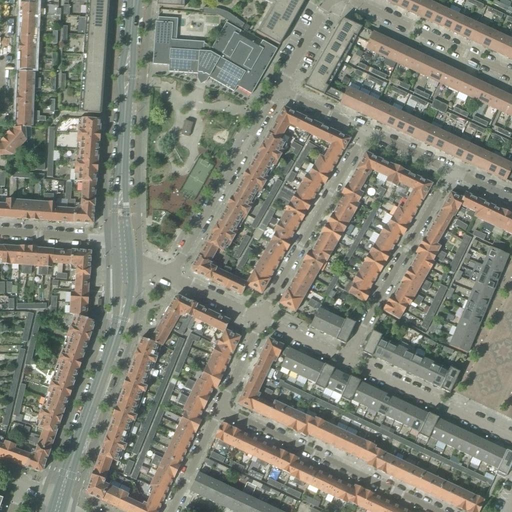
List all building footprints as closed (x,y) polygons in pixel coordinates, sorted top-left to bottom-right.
[(86,0),(78,113),(99,115),(107,0),(86,0)] [(271,2),(275,4),(277,0),(156,0),(156,6),(183,8),(183,7),(180,7),(180,0),(267,0),(270,1),(270,2),(271,2)] [(277,0),(275,4),(272,10),(293,22),(304,0),(277,0)] [(400,0),(397,7),(408,12),(412,0),(400,0)] [(412,0),(408,12),(419,17),(426,2),(422,0),(412,0)] [(426,2),(419,17),(430,22),(438,7),(426,2)] [(20,4),(20,15),(36,16),(44,16),(44,10),(43,10),(43,5),(20,4)] [(430,22),(440,27),(447,11),(438,7),(430,22)] [(216,15),(240,29),(243,25),(244,25),(229,15),(227,13),(225,12),(223,11),(220,11),(218,10),(216,9),(213,9),(203,8),(203,9),(203,14),(216,15)] [(272,10),(265,22),(286,34),(293,22),(272,10)] [(440,27),(450,31),(457,16),(447,11),(440,27)] [(20,15),(19,26),(42,27),(42,22),(36,22),(36,16),(20,15)] [(450,31),(460,36),(467,21),(457,16),(450,31)] [(177,19),(172,19),(158,18),(157,23),(155,23),(152,65),(168,66),(168,73),(196,75),(196,79),(197,80),(197,79),(203,76),(206,81),(205,82),(206,82),(208,78),(233,93),(237,87),(251,95),(277,50),(244,31),(242,33),(226,23),(211,49),(216,52),(215,54),(209,50),(209,47),(203,44),(204,43),(175,41),(176,36),(171,36),(171,27),(176,27),(177,19)] [(355,38),(368,44),(373,34),(342,19),(337,28),(355,38)] [(460,36),(470,41),(477,25),(467,21),(460,36)] [(286,34),(265,22),(259,34),(256,32),(255,33),(279,46),(286,34)] [(470,41),(480,45),(487,30),(477,25),(470,41)] [(19,26),(19,38),(35,38),(35,32),(42,32),(42,27),(19,26)] [(337,28),(332,36),(351,47),(355,38),(337,28)] [(480,45),(489,50),(497,34),(487,30),(480,45)] [(365,49),(376,54),(383,38),(373,34),(368,44),(366,49),(365,49)] [(489,50),(499,54),(507,39),(497,34),(489,50)] [(332,36),(328,44),(346,55),(351,47),(332,36)] [(19,38),(18,49),(41,49),(41,44),(35,44),(35,38),(19,38)] [(376,54),(386,59),(393,43),(383,38),(376,54)] [(499,54),(509,59),(511,52),(511,41),(507,39),(499,54)] [(386,59),(397,64),(404,48),(393,43),(386,59)] [(328,44),(323,53),(342,63),(346,55),(328,44)] [(404,48),(397,64),(408,69),(416,54),(404,48)] [(18,49),(18,59),(34,60),(34,54),(41,54),(41,49),(18,49)] [(323,53),(318,61),(337,71),(342,63),(323,53)] [(408,69),(418,74),(426,58),(416,54),(408,69)] [(418,74),(428,78),(435,63),(426,58),(418,74)] [(34,60),(18,59),(17,70),(34,71),(40,71),(40,66),(34,65),(34,60)] [(318,61),(314,69),(332,79),(337,71),(318,61)] [(428,78),(438,83),(445,68),(435,63),(428,78)] [(438,83),(448,88),(455,72),(445,68),(438,83)] [(314,69),(309,77),(328,88),(332,79),(314,69)] [(17,72),(17,84),(40,84),(40,79),(34,79),(34,73),(17,72)] [(448,88),(458,92),(465,77),(455,72),(448,88)] [(303,87),(340,104),(344,95),(328,88),(309,77),(303,87)] [(343,77),(340,83),(346,86),(349,80),(343,77)] [(458,92),(468,97),(475,81),(465,77),(458,92)] [(468,97),(478,102),(485,86),(475,81),(468,97)] [(17,84),(17,94),(33,95),(33,89),(40,89),(40,84),(17,84)] [(478,102),(488,106),(495,91),(485,86),(478,102)] [(340,104),(350,109),(357,94),(347,89),(344,95),(340,104)] [(357,94),(350,109),(357,112),(360,114),(361,112),(367,98),(369,93),(360,89),(358,94),(357,94)] [(488,106),(499,111),(506,96),(495,91),(488,106)] [(361,112),(360,114),(370,119),(371,119),(379,104),(377,103),(379,97),(370,93),(368,99),(367,98),(361,112)] [(17,94),(16,105),(32,106),(33,95),(17,94)] [(511,98),(506,96),(499,111),(510,117),(511,112),(511,98)] [(379,104),(371,119),(383,124),(390,109),(379,104)] [(16,105),(16,117),(38,118),(38,113),(32,113),(32,106),(16,105)] [(282,109),(276,120),(287,126),(294,129),(294,128),(300,116),(284,108),(282,109)] [(383,124),(392,129),(400,113),(390,109),(383,124)] [(392,129),(402,134),(410,118),(400,113),(392,129)] [(308,135),(309,135),(315,123),(300,116),(294,128),(301,131),(298,136),(306,140),(308,135)] [(16,117),(15,129),(30,128),(32,128),(32,122),(38,122),(44,122),(45,118),(38,118),(16,117)] [(402,134),(412,138),(419,123),(410,118),(402,134)] [(77,127),(77,135),(99,137),(100,121),(81,120),(80,127),(77,127)] [(276,120),(267,135),(279,141),(287,126),(276,120)] [(180,134),(180,135),(180,136),(187,138),(188,138),(189,137),(188,136),(192,124),(184,122),(185,122),(183,129),(182,129),(180,134)] [(315,123),(309,135),(310,136),(320,140),(327,143),(333,131),(316,123),(315,123)] [(412,138),(422,143),(429,127),(419,123),(412,138)] [(422,143),(432,147),(439,132),(429,127),(422,143)] [(9,133),(5,136),(19,148),(25,142),(25,138),(31,138),(30,128),(15,129),(11,129),(11,130),(9,133)] [(349,141),(350,139),(333,131),(327,143),(331,145),(331,144),(343,151),(349,141),(348,141),(349,141)] [(432,147),(442,152),(449,137),(439,132),(432,147)] [(267,134),(258,151),(277,162),(283,151),(280,150),(284,144),(279,141),(267,135),(267,134)] [(79,144),(79,151),(98,153),(99,137),(77,135),(76,144),(79,144)] [(5,136),(0,142),(0,156),(12,156),(19,148),(5,136)] [(442,152),(452,157),(459,141),(449,137),(442,152)] [(452,157),(462,161),(469,146),(459,141),(452,157)] [(301,148),(292,143),(289,147),(294,150),(291,154),(296,157),(301,148)] [(307,144),(304,149),(309,151),(310,151),(312,152),(313,151),(315,152),(316,149),(307,144)] [(335,166),(343,151),(331,144),(331,145),(323,159),(335,166)] [(462,161),(473,166),(480,151),(469,146),(462,161)] [(304,149),(299,158),(304,161),(309,151),(304,149)] [(75,158),(74,167),(96,168),(98,153),(79,151),(78,158),(75,158)] [(258,151),(252,161),(268,171),(272,165),(274,166),(277,162),(258,151)] [(480,151),(473,166),(484,172),(491,156),(480,151)] [(355,170),(367,176),(368,177),(371,170),(377,159),(365,153),(355,170)] [(33,166),(33,171),(43,171),(44,156),(39,156),(38,166),(33,166)] [(319,156),(313,166),(329,175),(335,166),(323,159),(319,156)] [(484,172),(494,176),(502,161),(491,156),(484,172)] [(304,161),(299,158),(294,167),(298,170),(304,161)] [(377,159),(371,170),(378,174),(375,179),(384,183),(387,178),(393,166),(377,159)] [(280,174),(285,176),(293,163),(288,160),(280,174)] [(252,161),(243,177),(262,188),(267,178),(265,177),(268,171),(252,161)] [(494,176),(505,181),(509,171),(511,166),(502,161),(494,176)] [(313,166),(308,175),(308,176),(322,184),(324,185),(329,175),(313,166)] [(393,166),(387,178),(385,182),(396,187),(404,171),(393,166)] [(76,182),(82,182),(95,183),(96,168),(74,167),(74,175),(77,175),(76,182)] [(355,170),(347,185),(362,194),(366,187),(362,185),(367,176),(355,170)] [(419,179),(404,171),(396,187),(404,190),(405,186),(407,187),(403,194),(406,196),(411,189),(413,190),(419,179)] [(306,174),(300,184),(317,193),(322,184),(308,176),(308,175),(306,174)] [(243,177),(236,188),(253,198),(256,192),(259,193),(262,188),(243,177)] [(432,185),(419,179),(413,190),(410,195),(422,201),(432,185)] [(249,227),(254,230),(281,183),(277,180),(254,220),(252,223),(249,227)] [(80,207),(93,208),(94,208),(94,201),(95,183),(82,182),(80,207)] [(300,184),(295,193),(311,203),(317,193),(300,184)] [(341,195),(343,196),(356,204),(362,194),(347,185),(346,185),(341,195)] [(375,193),(382,197),(385,191),(379,187),(375,193)] [(236,188),(228,204),(247,214),(252,205),(249,204),(253,198),(236,188)] [(280,192),(277,196),(306,212),(311,203),(295,193),(292,199),(280,192)] [(440,210),(452,216),(453,217),(457,211),(460,206),(462,199),(450,193),(440,210)] [(38,221),(47,222),(48,195),(44,194),(43,203),(39,203),(38,221)] [(465,194),(462,199),(460,206),(457,211),(473,219),(473,218),(482,202),(465,194)] [(47,222),(55,222),(56,209),(56,204),(52,204),(52,195),(48,195),(47,222)] [(414,216),(422,201),(410,195),(402,209),(414,216)] [(284,213),(300,222),(306,212),(277,196),(275,201),(287,208),(284,213)] [(343,196),(337,206),(353,214),(358,205),(356,204),(343,196)] [(4,218),(13,219),(14,201),(6,200),(5,205),(4,218)] [(55,222),(73,223),(74,210),(71,210),(72,201),(70,201),(66,200),(66,209),(56,209),(55,222)] [(13,219),(21,220),(22,202),(14,201),(13,219)] [(21,220),(29,220),(31,202),(22,202),(21,220)] [(38,221),(39,203),(31,202),(29,220),(38,221)] [(331,291),(361,239),(380,205),(376,202),(324,294),(328,297),(331,291)] [(492,206),(482,202),(473,218),(484,223),(492,206)] [(228,204),(221,216),(237,225),(241,219),(244,220),(247,214),(228,204)] [(337,206),(332,215),(347,224),(353,214),(337,206)] [(501,211),(492,206),(484,223),(493,227),(501,211)] [(74,210),(73,223),(73,224),(92,225),(93,208),(80,207),(74,210)] [(408,226),(414,216),(402,209),(398,207),(392,217),(408,226)] [(440,210),(432,224),(444,231),(452,216),(440,210)] [(501,211),(493,227),(504,232),(511,215),(501,211)] [(284,213),(279,222),(295,232),(300,222),(284,213)] [(386,214),(381,223),(385,225),(385,226),(403,235),(408,226),(392,217),(392,218),(386,214)] [(271,218),(266,215),(261,225),(265,227),(271,218)] [(332,215),(326,225),(342,234),(342,233),(348,236),(353,228),(347,224),(332,215)] [(221,216),(211,233),(230,243),(237,232),(234,231),(237,225),(221,216)] [(273,232),(275,233),(289,241),(295,232),(279,222),(273,232)] [(432,224),(424,239),(436,245),(444,231),(432,224)] [(321,234),(336,243),(342,234),(326,225),(321,234)] [(402,236),(403,235),(385,226),(379,235),(395,244),(400,235),(402,236)] [(205,243),(206,243),(217,249),(222,252),(226,245),(228,247),(230,243),(211,233),(205,243)] [(275,233),(269,243),(285,252),(291,242),(289,241),(275,233)] [(373,233),(368,241),(374,245),(374,244),(390,253),(395,244),(379,235),(379,236),(373,233)] [(321,234),(315,244),(331,253),(336,243),(321,234)] [(464,235),(461,241),(468,244),(471,239),(464,235)] [(232,258),(237,261),(249,239),(245,236),(232,258)] [(424,239),(420,246),(443,259),(445,255),(438,251),(440,248),(436,245),(424,239)] [(461,241),(458,249),(464,252),(468,244),(461,241)] [(206,243),(197,257),(209,264),(217,249),(206,243)] [(269,243),(264,252),(280,261),(285,252),(269,243)] [(310,253),(324,261),(326,262),(331,253),(315,244),(310,253)] [(390,254),(390,253),(374,244),(374,245),(369,254),(384,263),(390,254)] [(1,265),(9,265),(11,247),(2,246),(2,247),(1,260),(2,260),(1,265)] [(415,254),(417,255),(431,263),(432,262),(434,259),(441,263),(443,259),(420,246),(415,254)] [(9,265),(18,266),(19,248),(11,247),(9,265)] [(21,275),(25,275),(27,248),(19,247),(19,248),(18,266),(22,266),(21,275)] [(454,247),(450,254),(454,256),(461,259),(464,252),(458,249),(454,247)] [(35,267),(36,249),(27,248),(25,275),(30,275),(30,267),(35,267)] [(489,248),(486,257),(504,265),(508,256),(489,248)] [(38,276),(42,276),(44,250),(36,249),(35,267),(38,267),(38,276)] [(51,268),(51,264),(53,251),(53,250),(44,250),(42,276),(46,276),(47,268),(51,268)] [(51,264),(70,265),(71,252),(53,251),(51,264)] [(71,252),(70,265),(70,268),(89,270),(90,253),(71,251),(71,252)] [(264,252),(258,262),(274,271),(280,261),(264,252)] [(303,262),(318,271),(324,261),(310,253),(308,252),(303,262)] [(244,254),(239,263),(244,266),(249,256),(244,254)] [(379,273),(384,263),(369,254),(363,264),(379,273)] [(417,255),(413,262),(429,271),(433,263),(432,262),(431,263),(417,255)] [(220,263),(225,265),(228,258),(223,256),(220,263)] [(454,256),(451,263),(457,266),(461,259),(454,256)] [(210,282),(210,281),(216,269),(215,269),(210,266),(211,265),(209,264),(197,257),(193,263),(194,264),(193,265),(191,267),(191,269),(191,268),(190,269),(191,269),(192,272),(192,273),(193,273),(196,275),(197,275),(204,278),(204,279),(210,282)] [(486,257),(482,266),(500,274),(504,265),(486,257)] [(258,262),(253,271),(269,280),(274,271),(258,262)] [(303,262),(297,272),(313,281),(318,271),(303,262)] [(413,262),(409,269),(425,278),(429,271),(413,262)] [(244,266),(239,263),(235,270),(240,272),(244,266)] [(457,266),(451,263),(447,271),(453,274),(457,266)] [(379,273),(363,264),(358,273),(373,282),(378,273),(379,273)] [(476,264),(473,273),(497,282),(500,274),(482,266),(476,264)] [(210,281),(224,288),(229,276),(228,275),(231,270),(224,267),(221,272),(216,269),(210,281)] [(74,291),(74,293),(87,294),(88,277),(89,277),(89,270),(70,268),(69,271),(76,271),(75,283),(69,283),(68,290),(74,291)] [(409,268),(405,276),(428,289),(430,285),(423,281),(425,278),(409,269),(409,268)] [(253,271),(246,284),(245,286),(261,295),(269,280),(253,271)] [(297,272),(292,281),(308,290),(313,281),(297,272)] [(368,292),(373,282),(358,273),(352,283),(354,284),(368,292)] [(473,273),(469,281),(474,284),(493,291),(497,282),(473,273)] [(229,276),(224,288),(240,296),(245,286),(246,284),(229,276)] [(401,283),(416,292),(419,288),(426,292),(428,289),(405,276),(401,283)] [(292,281),(286,290),(302,300),(308,290),(292,281)] [(401,283),(397,290),(420,303),(422,299),(415,295),(416,292),(401,283)] [(370,293),(368,292),(354,284),(348,294),(364,303),(370,293)] [(474,284),(471,292),(489,300),(493,291),(474,284)] [(440,286),(437,292),(444,295),(447,289),(440,286)] [(302,300),(286,290),(278,304),(294,313),(302,300)] [(393,297),(407,305),(408,306),(411,302),(418,307),(420,303),(397,290),(393,297)] [(437,292),(433,301),(439,304),(444,295),(437,292)] [(471,292),(467,301),(486,309),(489,300),(471,292)] [(87,294),(74,293),(70,293),(69,304),(87,305),(87,294)] [(391,296),(387,304),(403,313),(407,305),(393,297),(391,296)] [(174,298),(167,310),(188,323),(196,306),(190,303),(177,297),(174,298)] [(306,306),(310,308),(313,309),(316,303),(310,300),(306,306)] [(433,301),(429,308),(436,311),(439,304),(433,301)] [(467,301),(463,310),(482,318),(486,309),(467,301)] [(69,315),(76,317),(85,320),(85,318),(86,318),(87,305),(69,304),(69,315)] [(403,313),(387,304),(382,311),(398,320),(403,313)] [(212,313),(196,306),(188,323),(185,329),(190,331),(195,320),(207,326),(212,313)] [(429,308),(426,315),(432,318),(436,311),(429,308)] [(458,308),(454,317),(460,319),(478,327),(482,318),(463,310),(458,308)] [(309,327),(319,332),(327,314),(318,309),(309,327)] [(167,310),(158,326),(170,332),(171,330),(182,336),(185,329),(188,323),(167,310)] [(450,321),(452,317),(443,312),(440,317),(450,321)] [(229,321),(212,313),(207,326),(223,333),(217,347),(232,354),(239,338),(224,331),(229,321)] [(27,314),(25,321),(20,342),(26,343),(33,315),(27,314)] [(319,332),(327,336),(336,318),(327,314),(319,332)] [(24,366),(25,366),(29,367),(41,316),(35,315),(24,366)] [(426,315),(422,322),(429,326),(432,318),(426,315)] [(71,322),(69,330),(89,337),(94,323),(85,320),(76,317),(74,323),(71,322)] [(344,322),(335,340),(335,341),(345,345),(356,321),(346,317),(345,319),(344,322)] [(327,336),(335,340),(344,322),(336,318),(327,336)] [(460,319),(456,328),(474,336),(478,327),(460,319)] [(170,332),(158,326),(148,342),(157,345),(157,346),(161,348),(170,332)] [(456,328),(452,337),(471,345),(474,336),(456,328)] [(69,338),(67,345),(84,351),(89,337),(69,330),(66,337),(69,338)] [(371,357),(380,339),(381,336),(371,332),(361,353),(371,358),(371,357)] [(173,373),(178,375),(192,341),(197,343),(199,339),(189,335),(173,373)] [(471,345),(452,337),(448,346),(467,354),(471,345)] [(131,454),(136,456),(183,341),(178,339),(131,454)] [(140,339),(133,357),(151,363),(154,364),(156,358),(153,357),(157,346),(157,345),(148,342),(140,339)] [(260,356),(272,361),(272,362),(274,363),(282,346),(267,339),(260,356)] [(371,357),(380,361),(388,343),(380,339),(371,357)] [(380,361),(389,365),(397,347),(388,343),(380,361)] [(61,350),(59,358),(80,365),(84,351),(67,345),(64,351),(61,350)] [(227,364),(232,354),(217,347),(216,346),(211,357),(227,364)] [(389,365),(397,369),(406,351),(397,347),(389,365)] [(415,355),(406,373),(415,377),(423,359),(425,353),(417,349),(414,355),(415,355)] [(1,426),(7,427),(24,351),(19,350),(1,426)] [(280,368),(289,372),(298,354),(288,350),(285,357),(280,368)] [(397,369),(406,373),(415,355),(406,351),(397,369)] [(289,372),(298,376),(306,358),(298,354),(289,372)] [(260,356),(252,372),(264,378),(272,362),(272,361),(260,356)] [(133,357),(129,370),(146,376),(151,363),(133,357)] [(222,374),(227,364),(211,357),(206,366),(222,374)] [(59,366),(57,373),(75,379),(80,365),(59,358),(56,365),(59,366)] [(298,376),(295,382),(304,386),(306,380),(315,362),(306,358),(298,376)] [(415,377),(424,381),(432,363),(423,359),(415,377)] [(306,380),(315,384),(323,366),(315,362),(306,380)] [(424,381),(432,385),(441,367),(432,363),(424,381)] [(324,389),(333,371),(333,370),(324,365),(323,366),(315,384),(314,386),(323,391),(324,389)] [(206,366),(203,374),(219,382),(223,374),(222,374),(206,366)] [(432,385),(440,389),(440,390),(449,371),(448,371),(441,367),(432,385)] [(440,390),(440,389),(439,390),(449,394),(459,373),(449,368),(448,371),(449,371),(440,390)] [(123,386),(141,392),(143,393),(146,387),(143,386),(146,376),(129,370),(123,386)] [(323,391),(322,394),(330,398),(341,374),(340,374),(333,371),(324,389),(323,391)] [(252,372),(245,388),(257,394),(257,393),(264,378),(252,372)] [(51,378),(49,386),(70,393),(75,379),(57,373),(54,379),(51,378)] [(199,382),(213,388),(215,390),(219,382),(203,374),(199,382)] [(341,374),(330,398),(338,402),(338,401),(349,378),(341,374)] [(348,406),(351,401),(359,383),(359,382),(350,377),(349,378),(338,401),(348,406)] [(188,380),(186,384),(209,395),(213,388),(199,382),(196,381),(195,384),(188,380)] [(280,388),(490,486),(492,482),(392,435),(394,431),(381,425),(379,429),(282,383),(283,382),(279,381),(276,387),(280,389),(280,388)] [(351,401),(359,404),(367,387),(359,383),(351,401)] [(169,384),(130,479),(135,481),(156,429),(157,426),(174,386),(169,384)] [(191,392),(189,395),(206,403),(209,395),(186,384),(184,388),(191,392)] [(12,416),(15,417),(17,417),(18,415),(25,386),(19,385),(12,416)] [(49,394),(47,401),(65,407),(70,393),(49,386),(46,393),(49,394)] [(123,386),(119,398),(136,404),(141,392),(123,386)] [(359,404),(367,409),(376,391),(367,387),(359,404)] [(251,411),(257,399),(259,395),(257,393),(257,394),(245,388),(244,388),(236,405),(251,411)] [(367,409),(376,413),(384,395),(376,391),(367,409)] [(180,395),(178,399),(202,410),(206,403),(189,395),(188,399),(180,395)] [(376,413),(385,417),(393,399),(384,395),(376,413)] [(113,415),(130,421),(133,422),(135,417),(132,416),(136,404),(119,398),(113,415)] [(182,410),(185,411),(199,418),(202,410),(178,399),(176,404),(184,407),(182,410)] [(251,411),(266,418),(272,406),(257,399),(251,411)] [(385,417),(393,421),(402,403),(393,399),(385,417)] [(42,406),(39,414),(60,421),(65,407),(47,401),(45,407),(42,406)] [(266,418),(276,423),(284,407),(274,402),(272,406),(266,418)] [(393,421),(402,425),(410,407),(402,403),(393,421)] [(276,423),(286,428),(294,412),(284,407),(276,423)] [(402,425),(411,429),(419,411),(410,407),(402,425)] [(185,411),(181,419),(198,427),(201,419),(199,418),(185,411)] [(304,416),(296,433),(306,438),(307,435),(315,419),(314,419),(314,421),(313,421),(316,415),(307,411),(304,417),(304,416)] [(411,429),(419,433),(427,415),(419,411),(411,429)] [(286,428),(296,433),(304,416),(294,412),(286,428)] [(37,429),(43,431),(55,435),(60,421),(39,414),(36,421),(39,422),(37,429)] [(428,440),(429,437),(437,420),(438,419),(428,414),(427,415),(419,433),(418,435),(428,440)] [(113,415),(108,428),(126,434),(129,426),(130,421),(113,415)] [(181,419),(178,427),(194,434),(198,427),(181,419)] [(307,435),(317,440),(325,424),(315,419),(307,435)] [(429,437),(437,441),(445,423),(437,420),(429,437)] [(217,445),(221,447),(231,428),(221,423),(214,439),(218,441),(217,445)] [(335,429),(327,445),(337,449),(344,433),(347,427),(338,423),(335,429)] [(437,441),(434,447),(442,451),(445,445),(446,445),(454,428),(445,423),(437,441)] [(317,440),(327,445),(335,429),(325,424),(317,440)] [(178,427),(174,434),(190,442),(194,434),(178,427)] [(108,428),(102,444),(120,450),(123,451),(125,446),(122,445),(126,434),(108,428)] [(233,448),(240,433),(241,433),(231,428),(221,447),(226,450),(228,446),(233,448)] [(344,433),(337,449),(347,454),(354,438),(357,432),(347,428),(345,433),(344,433)] [(446,445),(454,449),(463,432),(454,428),(446,445)] [(34,446),(37,447),(49,451),(55,435),(43,431),(39,440),(33,438),(22,435),(20,440),(35,444),(34,446)] [(454,449),(463,453),(471,436),(463,432),(454,449)] [(233,448),(242,453),(250,437),(240,433),(233,448)] [(174,434),(171,442),(187,450),(190,442),(174,434)] [(463,453),(472,457),(480,440),(471,436),(463,453)] [(242,453),(252,457),(259,442),(250,437),(242,453)] [(347,454),(357,459),(364,443),(354,438),(347,454)] [(472,457),(469,463),(477,467),(480,461),(489,444),(480,440),(472,457)] [(1,445),(0,447),(0,458),(9,462),(14,449),(15,446),(4,442),(3,446),(1,445)] [(171,442),(167,449),(183,457),(187,450),(171,442)] [(255,463),(259,465),(269,446),(259,442),(252,457),(257,459),(255,463)] [(357,459),(367,463),(374,449),(374,447),(364,443),(357,459)] [(102,444),(99,456),(111,460),(111,461),(116,462),(120,450),(102,444)] [(480,461),(489,465),(497,448),(489,444),(480,461)] [(266,464),(271,466),(278,450),(269,446),(259,465),(264,468),(266,464)] [(30,455),(25,468),(39,473),(42,471),(47,458),(49,451),(37,447),(35,453),(30,455)] [(489,465),(497,469),(505,452),(497,448),(489,465)] [(9,462),(25,468),(30,455),(14,449),(9,462)] [(167,449),(164,457),(180,464),(183,457),(167,449)] [(366,465),(376,470),(383,454),(374,449),(367,463),(366,465)] [(271,466),(280,471),(288,455),(278,450),(271,466)] [(511,453),(506,451),(505,452),(497,469),(496,471),(506,476),(511,462),(511,453)] [(209,458),(216,461),(218,456),(212,452),(209,458)] [(385,475),(393,458),(383,454),(376,470),(385,475)] [(288,477),(289,477),(297,459),(288,455),(280,471),(289,475),(288,477)] [(99,456),(92,473),(105,477),(111,461),(111,460),(99,456)] [(154,456),(152,460),(176,471),(180,464),(164,457),(162,460),(154,456)] [(218,456),(216,461),(222,464),(225,459),(218,456)] [(385,475),(395,479),(403,463),(393,458),(385,475)] [(292,483),(297,485),(306,466),(297,462),(298,459),(297,459),(289,477),(294,479),(292,483)] [(158,468),(156,472),(172,480),(176,471),(152,460),(150,464),(158,468)] [(122,475),(127,477),(133,463),(128,461),(122,475)] [(228,467),(234,470),(237,464),(230,461),(228,467)] [(395,479),(406,484),(413,468),(403,463),(395,479)] [(237,464),(234,470),(241,473),(243,467),(237,464)] [(303,484),(308,486),(315,470),(306,466),(297,485),(301,487),(303,484)] [(406,484),(415,489),(423,472),(413,468),(406,484)] [(247,476),(253,479),(256,473),(250,470),(247,476)] [(308,486),(317,490),(325,475),(315,470),(308,486)] [(156,472),(153,479),(169,487),(172,480),(156,472)] [(415,489),(425,493),(433,477),(423,472),(415,489)] [(87,495),(99,501),(106,486),(102,484),(105,477),(92,473),(90,479),(86,492),(87,495)] [(256,473),(253,479),(260,482),(262,476),(256,473)] [(189,492),(198,496),(206,478),(197,474),(189,492)] [(317,490),(327,495),(334,479),(325,475),(317,490)] [(425,493),(435,498),(443,482),(433,477),(425,493)] [(198,496),(207,500),(215,482),(206,478),(198,496)] [(150,487),(149,487),(165,495),(169,487),(153,479),(149,487),(150,487)] [(266,484),(272,488),(275,482),(268,479),(266,484)] [(327,495),(337,499),(344,484),(334,479),(327,495)] [(207,500),(215,504),(224,486),(215,482),(207,500)] [(275,482),(272,488),(279,491),(281,485),(275,482)] [(435,498),(445,503),(453,486),(443,482),(435,498)] [(337,499),(346,504),(347,502),(353,488),(344,484),(337,499)] [(99,501),(110,506),(117,490),(106,486),(99,501)] [(215,504),(224,508),(233,490),(224,486),(215,504)] [(347,502),(357,506),(364,491),(354,486),(353,488),(347,502),(346,504),(347,502)] [(445,503),(455,508),(463,491),(453,486),(445,503)] [(150,496),(146,505),(158,510),(165,495),(149,487),(146,494),(150,496)] [(285,493),(291,496),(294,491),(288,488),(285,493)] [(110,506),(120,511),(126,499),(127,495),(117,490),(110,506)] [(224,508),(232,511),(241,494),(233,490),(224,508)] [(294,491),(291,496),(298,500),(300,494),(294,491)] [(366,511),(373,495),(374,495),(364,491),(357,506),(366,511)] [(455,508),(464,511),(466,511),(474,496),(463,491),(455,508)] [(232,511),(243,511),(250,498),(241,494),(232,511)] [(366,511),(368,511),(376,511),(382,500),(373,495),(366,511)] [(474,496),(466,511),(478,511),(483,501),(474,496)] [(304,502),(310,505),(313,500),(306,497),(304,502)] [(243,511),(254,511),(259,502),(250,498),(243,511)] [(120,511),(123,511),(138,511),(142,506),(126,499),(120,511)] [(313,500),(310,505),(317,508),(319,503),(313,500)] [(376,511),(388,511),(392,504),(382,500),(376,511)] [(254,511),(264,511),(267,506),(259,502),(254,511)] [(143,503),(142,506),(138,511),(157,511),(158,511),(158,510),(146,505),(143,503)] [(267,506),(264,511),(275,511),(276,511),(276,510),(277,507),(269,503),(267,506)]
